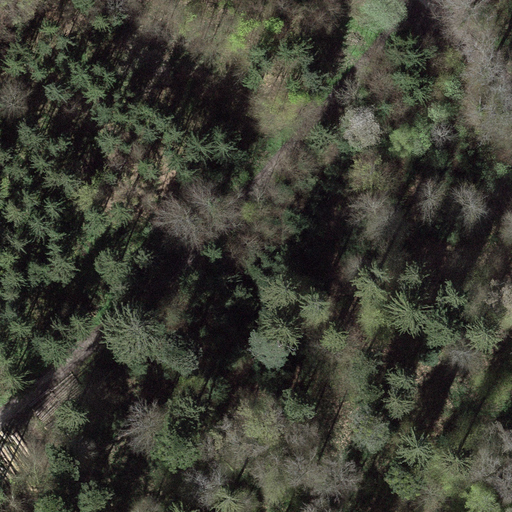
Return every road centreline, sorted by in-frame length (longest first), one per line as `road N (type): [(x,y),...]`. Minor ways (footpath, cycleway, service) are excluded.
road 1 (track): [(0,419),(359,80),(416,0)]
road 2 (track): [(511,104),(472,44),(420,0)]
